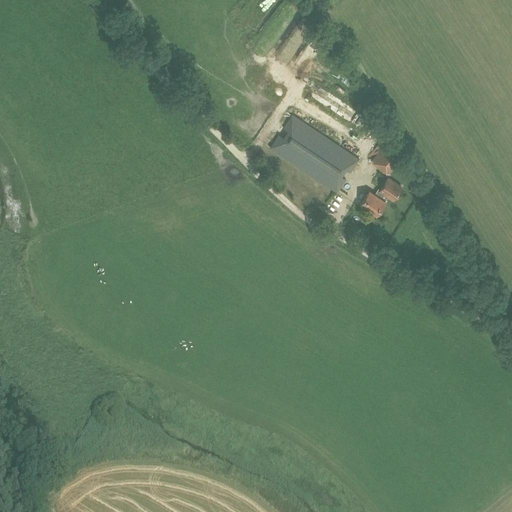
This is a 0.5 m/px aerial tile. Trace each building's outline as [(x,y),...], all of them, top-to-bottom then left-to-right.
[(315,61),(321,51),(314,47),(308,56),(315,61)] [(346,101),(341,111),(345,112),(350,103),(346,101)] [(279,134),(270,147),(337,192),(346,179),(339,174),(344,168),(350,172),(359,159),(292,115),(284,128),(290,132),(285,139),(279,134)] [(403,156),(387,143),(372,160),(388,173),(403,156)] [(369,190),(360,204),(376,214),(386,201),(385,201),(389,196),(394,199),(403,187),(390,177),(380,191),(383,192),(379,197),(369,190)]
